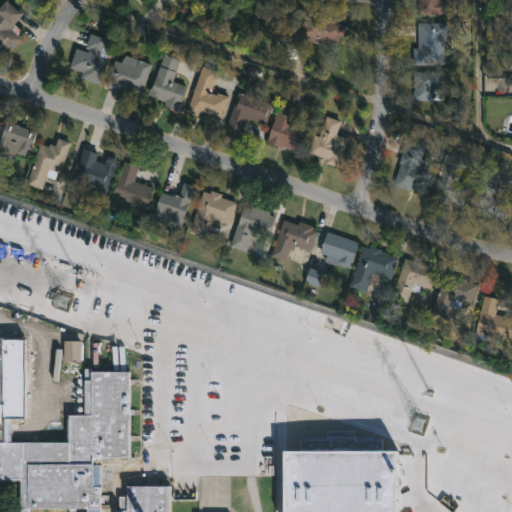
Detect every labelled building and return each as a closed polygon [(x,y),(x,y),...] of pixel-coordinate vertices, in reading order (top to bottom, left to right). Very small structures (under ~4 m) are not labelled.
[(21,38),(11,49),(7,46),(2,52),(0,50),(0,6),(6,0),(8,0),(23,14),(15,23),(21,29),(17,34),(21,38)] [(454,0),(454,14),(419,15),(419,0),(454,0)] [(311,2),(316,17),(321,15),(350,27),(340,49),(323,40),(308,44),(307,41),(284,46),(280,28),(302,23),(297,6),(311,2)] [(501,30),(501,17),(487,17),(487,29),(501,30)] [(444,64),(413,65),(413,47),(418,47),(418,22),(446,21),(446,46),(444,46),(444,64)] [(109,48),(105,58),(108,58),(99,84),(80,77),(82,71),(70,67),(76,48),(88,52),(89,48),(85,47),(90,32),(106,38),(103,46),(109,48)] [(125,54),(153,64),(142,92),(122,85),(120,92),(106,86),(115,60),(121,62),(125,54)] [(187,86),(178,112),(164,107),(166,101),(150,95),(163,54),(181,60),(173,81),(187,86)] [(210,92),(217,94),(218,92),(230,96),(225,109),(223,109),(220,117),(203,111),(202,113),(199,112),(198,115),(187,112),(203,66),(218,71),(210,92)] [(441,71),(441,99),(413,100),(413,89),(415,89),(415,86),(413,86),(414,71),(441,71)] [(272,103),(265,124),(247,117),(241,132),(226,126),(239,91),(272,103)] [(307,128),(298,152),(266,141),(281,97),(300,104),(293,123),(307,128)] [(458,97),(457,100),(448,99),(447,109),(460,111),(463,98),(458,97)] [(336,135),(348,139),(338,166),(327,162),(328,157),(321,155),(320,157),(308,152),(315,134),(320,136),(328,116),(341,121),(336,135)] [(7,121),(37,131),(29,155),(0,145),(0,121),(6,123),(7,121)] [(71,142),(60,172),(58,171),(55,179),(45,176),(41,187),(27,181),(40,143),(49,146),(50,143),(56,145),(58,138),(71,142)] [(433,163),(423,191),(411,187),(410,191),(393,185),(395,180),(393,180),(407,140),(425,146),(421,159),(433,163)] [(101,162),(105,163),(107,156),(119,160),(108,193),(98,190),(97,192),(84,188),(86,182),(80,180),(85,164),(79,162),(84,147),(98,152),(96,160),(101,162)] [(470,185),(462,207),(451,203),(450,206),(430,199),(446,153),(465,160),(458,181),(470,185)] [(153,187),(147,207),(113,196),(125,161),(139,166),(134,181),(153,187)] [(511,198),(511,201),(506,217),(483,209),(484,206),(473,203),(485,167),(501,173),(495,192),(511,198)] [(199,187),(194,201),(191,200),(183,221),(154,211),(161,191),(175,196),(175,194),(179,195),(184,181),(199,187)] [(211,190),(223,194),(222,197),(238,202),(230,224),(214,218),(207,237),(189,231),(204,190),(210,193),(211,190)] [(254,205),(271,211),(270,214),(277,216),(271,233),(255,227),(246,251),(230,246),(245,205),(253,208),(254,205)] [(296,223),(299,224),(300,221),(315,226),(313,230),(318,231),(311,251),(295,246),(294,249),(290,248),(285,260),(271,255),(283,219),(296,223)] [(361,242),(352,268),(326,260),(328,255),(321,252),(328,231),(361,242)] [(398,257),(390,279),(373,273),(366,290),(351,285),(365,243),(398,257)] [(438,270),(431,289),(425,287),(422,295),(412,292),(408,303),(392,297),(406,259),(438,270)] [(304,282),(321,288),(326,273),(309,268),(304,282)] [(458,277),(478,285),(472,304),(463,301),(461,307),(451,303),(446,316),(432,311),(444,277),(448,278),(449,274),(458,277)] [(511,316),(511,338),(478,332),(485,296),(500,298),(496,314),(511,316)] [(0,511),(0,306),(10,308),(11,344),(15,344),(15,322),(32,322),(32,369),(16,369),(16,367),(11,367),(11,394),(57,394),(57,386),(36,386),(36,369),(57,369),(57,365),(36,365),(36,347),(58,347),(58,344),(36,344),(36,326),(57,326),(57,328),(69,328),(69,331),(81,330),(81,335),(69,335),(69,338),(82,338),(82,360),(79,360),(79,363),(61,364),(61,398),(11,398),(11,431),(13,431),(13,440),(69,440),(69,437),(67,437),(67,417),(69,417),(69,412),(85,412),(85,366),(92,366),(92,369),(130,369),(130,377),(134,377),(134,383),(130,383),(130,407),(134,407),(134,413),(130,413),(130,433),(134,433),(134,439),(130,439),(130,457),(96,457),(96,464),(94,464),(94,484),(101,484),(101,496),(105,496),(105,501),(101,501),(101,507),(77,507),(77,511),(115,511),(115,508),(120,508),(120,494),(127,494),(127,484),(170,484),(170,511),(0,511)] [(356,428),(356,434),(374,434),(374,437),(383,437),(383,446),(400,446),(400,511),(285,511),(285,447),(301,447),(301,437),(309,437),(309,434),(327,434),(327,428),(356,428)]
